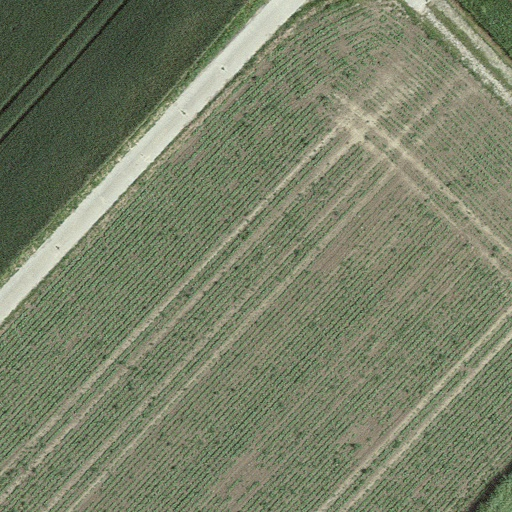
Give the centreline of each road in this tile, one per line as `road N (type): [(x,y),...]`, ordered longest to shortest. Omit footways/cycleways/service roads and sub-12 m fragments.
road 1 (track): [(0,297),(280,0)]
road 2 (track): [(511,85),(418,0)]
